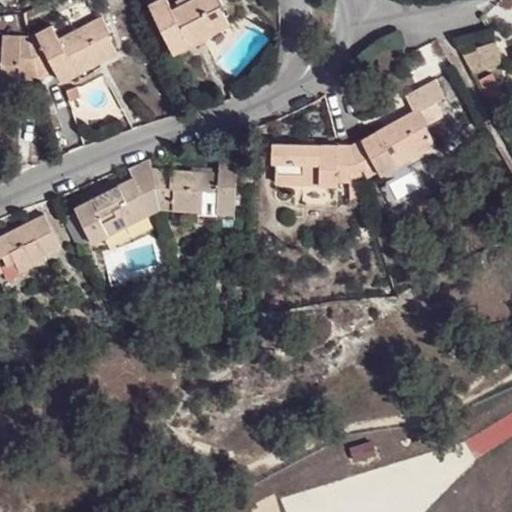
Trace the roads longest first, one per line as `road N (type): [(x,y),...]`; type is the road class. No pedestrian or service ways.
road 1 (residential): [(0,200),(126,140),(281,92)]
road 2 (residential): [(281,92),(324,69),(346,41),(354,18),(349,0)]
